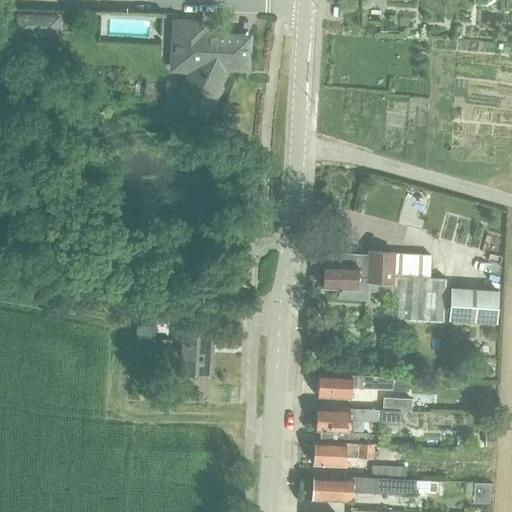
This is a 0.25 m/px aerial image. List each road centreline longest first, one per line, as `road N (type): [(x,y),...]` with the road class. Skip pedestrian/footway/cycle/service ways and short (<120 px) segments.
road 1 (secondary): [(269,511),(305,5)]
road 2 (residential): [(305,5),(128,2)]
